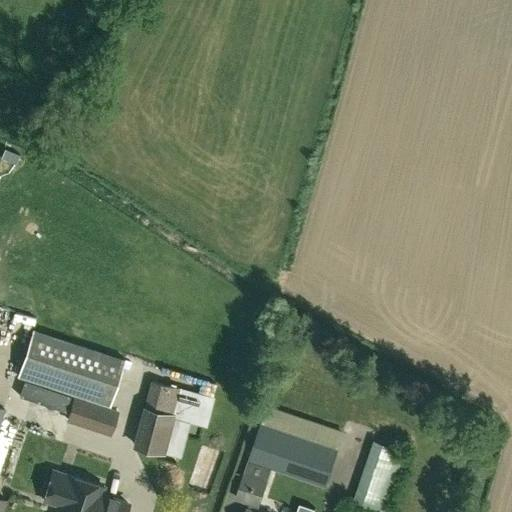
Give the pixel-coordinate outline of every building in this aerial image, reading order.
[(109,404),(124,359),(33,329),(18,375),(109,404)] [(150,378),(132,443),(167,452),(184,387),(150,378)] [(120,409),(74,394),(66,418),(112,433),(120,409)] [(326,483),(338,448),(262,422),(245,471),(267,479),(272,464),(326,483)] [(353,503),(379,511),(382,511),(404,449),(375,439),(353,503)] [(52,470),(45,492),(61,497),(55,511),(124,511),(127,503),(100,494),(102,486),(69,474),(68,475),(52,470)] [(263,511),(257,510),(267,479),(245,471),(237,495),(250,500),(246,511),(263,511)]
